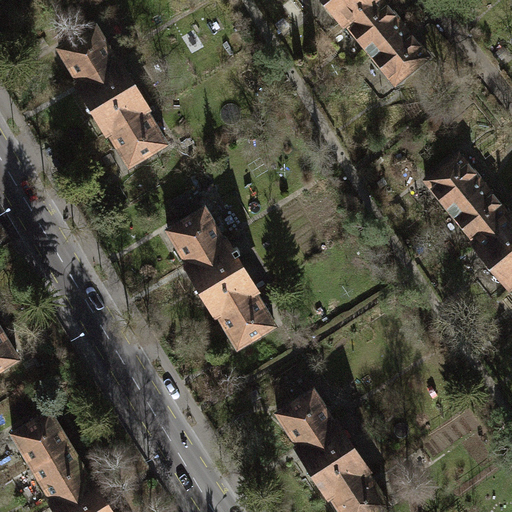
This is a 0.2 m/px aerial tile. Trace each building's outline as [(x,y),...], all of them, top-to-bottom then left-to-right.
[(324,0),(344,24),(346,23),(373,0),(324,0)] [(373,0),(346,23),(370,52),(404,25),(382,0),(373,0)] [(59,47),(80,81),(116,59),(96,25),(59,47)] [(429,56),(404,25),(370,52),(395,83),(429,56)] [(108,132),(109,131),(146,109),(148,108),(118,58),(116,59),(80,81),(78,82),(108,132)] [(166,142),(146,109),(109,131),(130,164),(166,142)] [(426,180),(451,211),(484,184),(459,153),(426,180)] [(509,214),(484,184),(451,211),(476,241),(509,214)] [(168,228),(189,263),(225,241),(205,207),(168,228)] [(510,286),(511,285),(511,284),(511,214),(510,213),(509,214),(476,241),(474,243),(510,286)] [(227,240),(225,241),(189,263),(187,264),(216,313),(218,312),(255,290),(257,289),(236,254),(241,252),(238,246),(233,248),(227,240)] [(276,324),(255,290),(218,312),(239,346),(276,324)] [(0,368),(19,358),(0,326),(0,368)] [(278,411),(300,445),(336,421),(314,388),(278,411)] [(13,432),(33,466),(71,444),(50,410),(13,432)] [(329,494),(331,493),(367,470),(369,468),(337,420),(336,421),(300,445),(298,446),(329,494)] [(90,477),(71,444),(33,466),(53,499),(90,477)] [(374,511),(389,503),(367,470),(331,493),(343,511),(374,511)] [(58,511),(113,511),(109,505),(112,504),(105,491),(102,493),(91,476),(90,477),(53,499),(51,500),(58,511)]
